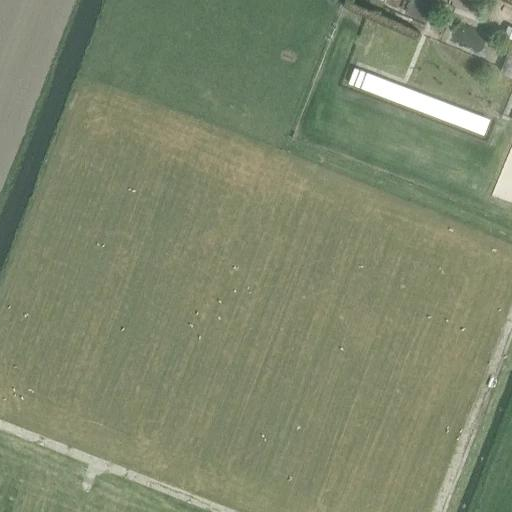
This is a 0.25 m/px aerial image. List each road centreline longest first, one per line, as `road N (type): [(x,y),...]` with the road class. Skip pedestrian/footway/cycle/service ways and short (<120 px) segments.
road 1 (track): [(0,427),(218,511)]
road 2 (track): [(440,511),(511,325)]
